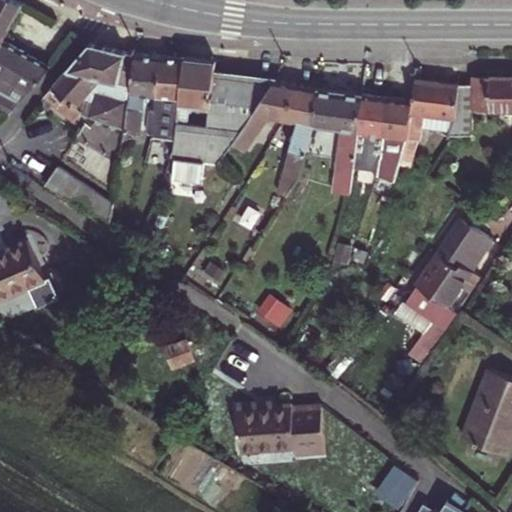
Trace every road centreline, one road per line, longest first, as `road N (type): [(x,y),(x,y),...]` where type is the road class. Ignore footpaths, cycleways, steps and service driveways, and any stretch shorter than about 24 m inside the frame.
road 1 (primary): [(144,0),(266,22),(511,25)]
road 2 (residential): [(0,132),(92,11),(112,0)]
